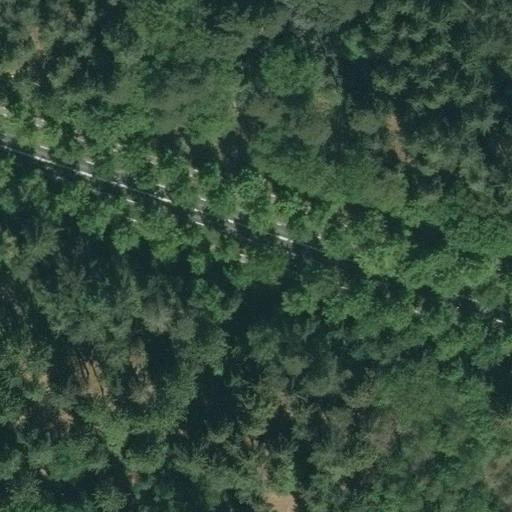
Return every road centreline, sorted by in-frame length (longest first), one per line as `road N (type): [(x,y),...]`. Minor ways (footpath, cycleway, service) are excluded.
road 1 (primary): [(511,312),(0,146)]
road 2 (track): [(253,262),(136,459),(92,511)]
